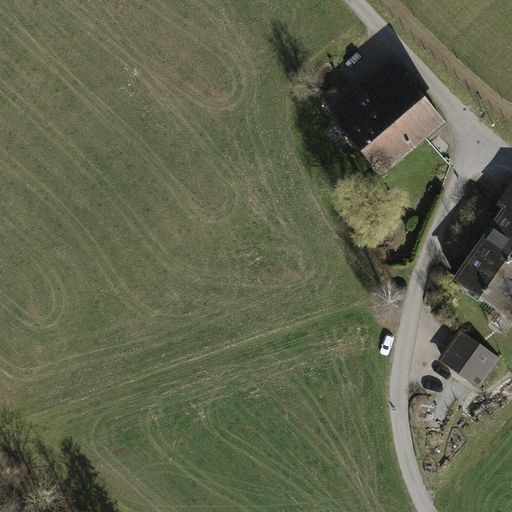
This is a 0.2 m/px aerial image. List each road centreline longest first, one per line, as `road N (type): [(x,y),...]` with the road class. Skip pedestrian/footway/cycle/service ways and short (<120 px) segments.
road 1 (residential): [(484,136),(430,246),(405,339),(402,439),(428,511)]
road 2 (residential): [(484,136),(352,0)]
road 3 (unknown): [(511,116),(386,0)]
